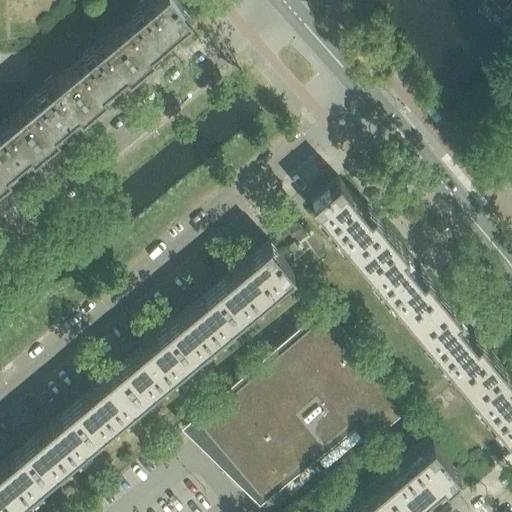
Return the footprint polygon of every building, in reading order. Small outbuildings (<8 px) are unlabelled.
[(149,47),(181,20),(190,13),(178,0),(149,0),(113,30),(139,62),(152,51),(149,47)] [(127,72),(139,62),(113,30),(66,70),(92,102),(105,91),(101,87),(124,68),(127,72)] [(54,127),(69,114),(76,108),(80,112),(92,102),(66,70),(18,110),(44,141),(57,131),(54,127)] [(31,152),(44,141),(18,110),(0,124),(0,178),(9,171),(5,167),(28,148),(31,152)] [(368,211),(355,196),(338,175),(311,198),(358,255),(390,229),(372,208),(368,211)] [(421,274),(402,252),(406,248),(390,229),(358,255),(411,318),(442,292),(425,271),(421,274)] [(238,313),(272,285),(292,268),(268,239),(233,267),(214,284),(238,313)] [(190,353),(229,321),(238,313),(214,284),(166,324),(190,353)] [(474,338),(455,315),(459,312),(442,292),(411,318),(464,381),(495,355),(478,335),(474,338)] [(259,493),(367,403),(382,420),(382,421),(407,403),(326,306),(195,416),(206,429),(259,493)] [(142,393),(182,360),(190,353),(166,324),(118,364),(142,393)] [(511,437),(511,383),(508,379),(511,375),(511,374),(495,355),(464,381),(511,438),(511,437)] [(94,433),(134,401),(142,393),(118,364),(70,404),(94,433)] [(47,473),(86,440),(94,433),(70,404),(22,444),(47,473)] [(419,497),(434,484),(441,478),(445,482),(458,471),(432,439),(383,480),(410,511),(422,501),(419,497)] [(0,511),(27,489),(47,473),(22,444),(0,462),(0,511)] [(408,511),(410,511),(383,480),(344,511),(408,511)]
